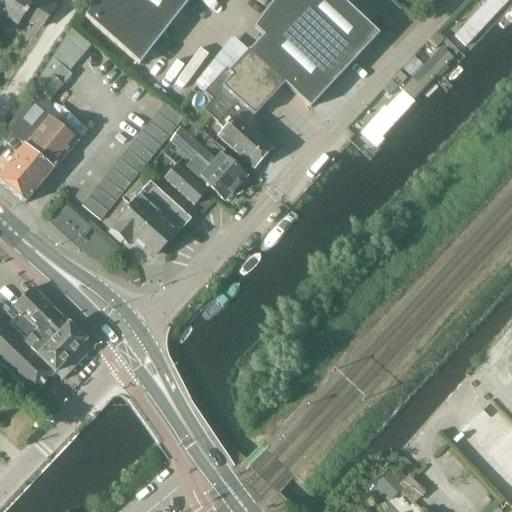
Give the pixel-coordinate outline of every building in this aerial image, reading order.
[(40,29),(56,7),(44,0),(0,0),(0,15),(16,27),(22,18),(40,29)] [(95,0),(84,18),(138,66),(189,0),(95,0)] [(263,36),(231,71),(267,103),(283,85),(310,109),(378,36),(339,0),(274,0),(272,3),(273,4),(268,11),(253,27),(263,36)] [(511,0),(485,0),(446,45),(467,64),(511,11),(511,0)] [(399,93),(419,112),(467,64),(446,45),(399,93)] [(253,171),(272,150),(259,137),(264,132),(251,120),(267,103),(231,71),(228,74),(225,71),(204,94),(212,101),(203,111),(218,124),(217,125),(223,131),(217,138),(253,171)] [(36,81),(1,136),(12,145),(16,140),(24,146),(39,158),(10,193),(25,205),(54,171),(55,171),(79,143),(49,118),(51,96),(36,81)] [(419,112),(399,93),(341,151),(343,150),(363,169),(419,112)] [(164,105),(157,114),(176,129),(183,120),(164,105)] [(150,122),(149,123),(168,138),(169,137),(176,129),(157,114),(150,122)] [(143,130),(142,132),(160,147),(162,146),(168,138),(149,123),(143,130)] [(180,129),(175,136),(235,191),(246,178),(220,155),(215,160),(184,132),(180,129)] [(136,139),(134,141),(153,157),(155,154),(160,147),(142,132),(136,139)] [(175,136),(170,144),(185,158),(191,163),(186,168),(198,179),(224,203),(235,191),(175,136)] [(130,147),(127,151),(145,166),(148,162),(153,157),(134,141),(130,147)] [(0,174),(0,185),(10,193),(38,158),(24,146),(0,174)] [(123,156),(119,160),(138,175),(141,171),(145,166),(127,151),(123,156)] [(116,164),(112,169),(130,184),(135,179),(138,175),(119,160),(116,164)] [(178,194),(191,180),(176,166),(164,180),(178,194)] [(109,172),(104,178),(123,194),(128,187),(130,184),(112,169),(109,172)] [(102,181),(96,188),(115,203),(121,196),(123,194),(104,178),(102,181)] [(189,221),(141,178),(122,200),(130,208),(110,230),(127,246),(131,242),(152,261),(189,221)] [(191,180),(178,194),(193,207),(206,193),(191,180)] [(96,189),(89,197),(107,213),(114,204),(115,203),(96,188),(96,189)] [(89,197),(81,206),(100,222),(107,213),(89,197)] [(32,353),(54,374),(53,375),(60,382),(93,350),(86,343),(67,324),(31,289),(12,308),(19,315),(13,321),(0,308),(0,319),(33,352),(32,353)] [(0,360),(34,394),(53,375),(54,374),(32,353),(33,352),(0,319),(0,360)] [(460,433),(511,488),(511,424),(491,403),(460,433)] [(426,495),(409,476),(399,486),(416,504),(426,495)]
